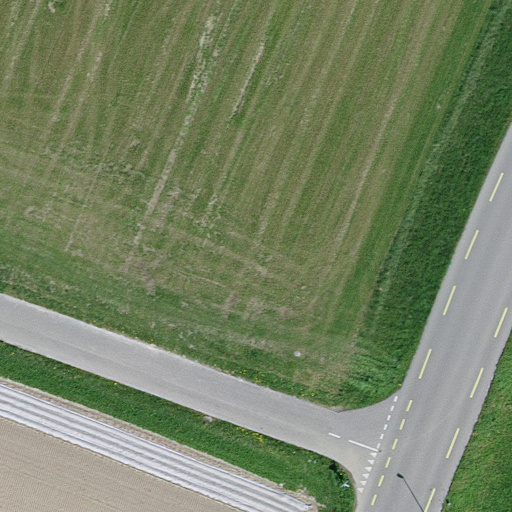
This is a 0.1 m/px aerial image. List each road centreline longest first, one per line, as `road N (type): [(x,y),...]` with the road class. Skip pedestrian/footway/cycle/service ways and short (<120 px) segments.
road 1 (residential): [(417,464),(0,312)]
road 2 (primary): [(417,464),(511,217)]
